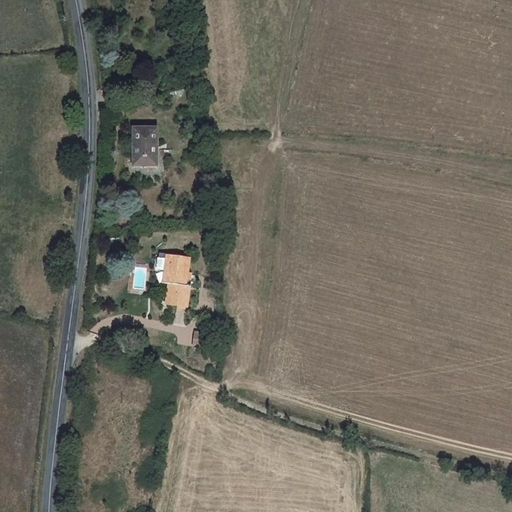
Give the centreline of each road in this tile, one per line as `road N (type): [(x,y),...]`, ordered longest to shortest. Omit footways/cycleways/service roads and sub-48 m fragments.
road 1 (tertiary): [(49,511),(88,139),(72,0)]
road 2 (track): [(218,387),(359,439),(511,477)]
road 3 (track): [(67,342),(119,344),(218,387),(235,374)]
